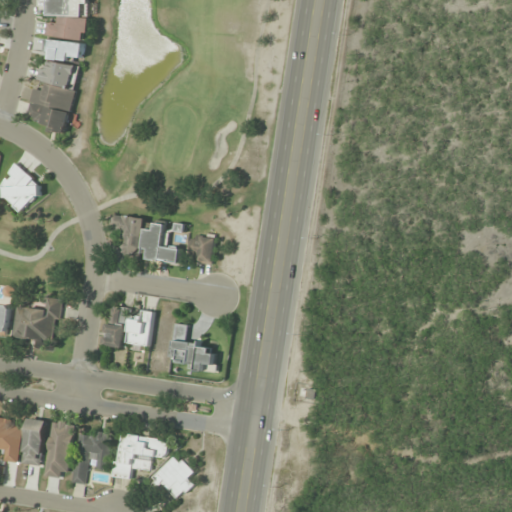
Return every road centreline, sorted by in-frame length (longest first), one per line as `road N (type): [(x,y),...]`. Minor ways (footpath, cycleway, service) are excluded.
road 1 (secondary): [(324,0),(243,511)]
road 2 (residential): [(83,389),(96,279),(84,207),(36,143),(0,123)]
road 3 (residential): [(0,376),(257,410)]
road 4 (residential): [(96,279),(216,296)]
road 5 (residential): [(0,118),(26,0)]
